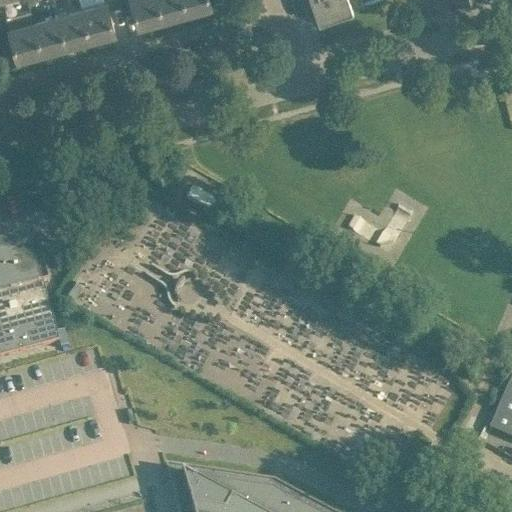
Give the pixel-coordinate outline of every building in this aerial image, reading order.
[(55,4),(66,43),(90,37),(82,6),(69,10),(66,0),(55,4)] [(82,6),(90,37),(115,30),(106,0),(105,0),(104,0),(93,0),(94,3),(82,6)] [(131,0),(138,24),(163,17),(158,0),(131,0)] [(158,0),(163,17),(187,10),(183,0),(158,0)] [(183,0),(187,10),(188,10),(190,14),(200,12),(199,7),(211,3),(210,0),(183,0)] [(363,4),(361,0),(315,0),(321,18),(363,4)] [(30,8),(42,50),(66,43),(55,4),(57,13),(34,20),(31,8),(30,8)] [(17,57),(42,50),(30,8),(6,15),(17,57)] [(223,222),(233,203),(224,198),(221,203),(214,216),(223,222)] [(0,359),(59,343),(43,284),(49,283),(37,238),(0,247),(0,359)] [(68,288),(62,298),(75,306),(81,296),(68,288)] [(323,511),(275,486),(166,471),(177,511),(323,511)]
